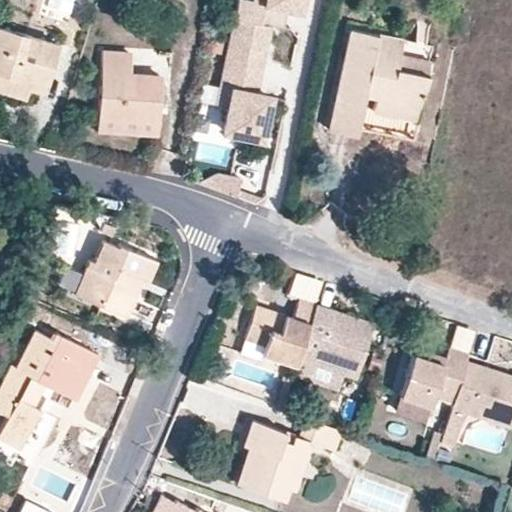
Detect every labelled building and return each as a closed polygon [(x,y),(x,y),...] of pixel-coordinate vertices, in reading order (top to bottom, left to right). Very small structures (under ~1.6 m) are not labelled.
[(302,14),(304,0),(262,0),(263,1),(256,0),(237,0),(234,17),(269,24),(283,27),(286,11),(302,14)] [(255,93),(269,24),(234,17),(220,87),(255,93)] [(44,93),(58,43),(0,26),(0,72),(14,76),(12,84),(28,88),(44,93)] [(413,120),(423,71),(392,65),(395,51),(398,37),(344,26),(323,127),(352,133),(360,94),(370,96),(369,104),(367,111),(413,120)] [(158,121),(161,73),(130,71),(132,52),(102,50),(98,117),(158,121)] [(423,71),(426,57),(395,51),(392,65),(423,71)] [(12,84),(14,76),(0,72),(0,90),(25,98),(28,88),(12,84)] [(260,138),(269,96),(255,93),(220,87),(217,104),(228,106),(223,131),(260,138)] [(369,104),(370,96),(360,94),(358,101),(369,104)] [(157,136),(158,121),(98,117),(97,132),(157,136)] [(197,182),(236,196),(238,187),(240,176),(216,172),(197,182)] [(265,198),(238,187),(236,196),(256,202),(265,198)] [(146,280),(155,259),(117,243),(116,244),(102,239),(93,260),(89,259),(78,285),(104,296),(122,304),(134,275),(142,278),(146,280)] [(316,302),(323,280),(295,271),(288,293),(316,302)] [(126,315),(142,278),(134,275),(122,304),(104,296),(100,304),(126,315)] [(310,321),(315,304),(298,298),(292,315),(310,321)] [(298,358),(310,321),(292,315),(255,303),(244,339),(264,345),(261,354),(296,365),(298,358)] [(355,377),(372,322),(315,304),(310,321),(298,358),(342,373),(355,377)] [(468,352),(475,329),(456,323),(449,346),(468,352)] [(73,398),(97,352),(53,330),(50,336),(35,328),(15,366),(11,363),(0,384),(0,411),(6,415),(0,426),(0,435),(20,445),(39,407),(31,403),(16,395),(26,375),(42,383),(73,398)] [(451,403),(465,360),(467,353),(448,347),(445,357),(414,347),(398,395),(430,406),(433,397),(451,403)] [(342,373),(298,358),(296,365),(293,374),(337,388),(342,373)] [(509,426),(511,416),(511,374),(465,360),(450,407),(509,426)] [(37,392),(42,383),(26,375),(16,395),(31,403),(37,392)] [(39,407),(45,396),(37,392),(31,403),(39,407)] [(425,420),(430,406),(398,395),(394,409),(425,420)] [(453,445),(464,412),(450,408),(442,433),(439,441),(453,445)] [(293,488),(308,441),(333,449),(340,428),(304,417),(299,434),(292,432),(290,440),(282,438),(285,430),(251,419),(243,445),(248,446),(253,448),(241,485),(283,498),(287,486),(293,488)] [(439,441),(442,433),(433,430),(425,456),(433,459),(439,441)] [(241,485),(253,448),(248,446),(236,483),(241,485)] [(207,511),(196,506),(194,509),(175,498),(174,500),(161,493),(150,511),(207,511)]
